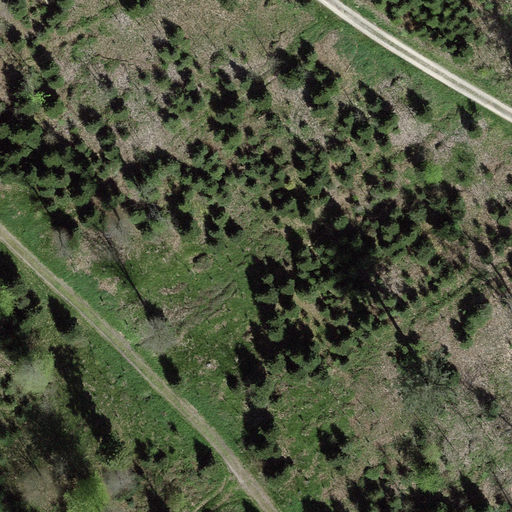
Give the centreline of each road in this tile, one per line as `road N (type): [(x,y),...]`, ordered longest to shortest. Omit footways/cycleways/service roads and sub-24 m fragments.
road 1 (track): [(271,511),(155,380),(0,231)]
road 2 (track): [(333,0),(424,65),(511,112)]
